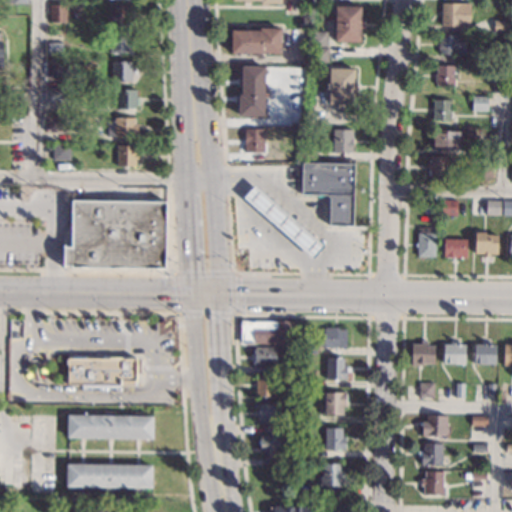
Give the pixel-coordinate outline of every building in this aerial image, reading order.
[(469,26),(441,25),(441,3),(469,3),(469,26)] [(66,22),(49,22),(49,5),(66,5),(66,22)] [(128,6),(128,11),(130,11),(130,19),(128,19),(128,26),(109,26),(109,5),(128,6)] [(359,42),(334,42),(335,6),(360,7),(359,42)] [(507,32),(494,32),(494,20),(507,20),(507,32)] [(280,54),(230,53),(231,30),(259,30),(259,28),(280,28),(280,54)] [(326,46),(311,46),(311,31),(326,31),(326,46)] [(129,34),(129,39),(133,40),(132,53),(110,52),(111,33),(129,34)] [(456,35),(465,35),(465,48),(471,48),(471,55),(439,54),(439,34),(456,34),(456,35)] [(62,42),(61,55),(47,54),(48,42),(62,42)] [(506,64),(492,64),(492,46),(506,46),(506,64)] [(328,63),(311,63),(311,48),(327,47),(328,63)] [(64,77),(46,77),(47,59),(64,59),(64,77)] [(131,67),(134,67),(134,73),(131,73),(131,80),(111,80),(112,61),(131,61),(131,67)] [(453,86),(435,86),(435,83),(434,83),(434,74),(435,74),(435,65),(453,65),(453,86)] [(263,116),(238,115),(238,94),(240,94),(241,66),(242,66),(264,66),(263,116)] [(353,104),(328,104),(328,68),(354,68),(353,104)] [(504,92),(493,92),(493,77),(504,77),(504,92)] [(64,103),(45,103),(46,87),(62,87),(64,87),(64,103)] [(135,108),(116,108),(116,89),(136,89),(135,108)] [(487,111),(471,111),(471,96),(487,96),(487,111)] [(450,119),(432,119),(432,99),(450,99),(450,119)] [(300,111),(299,127),(284,126),(285,110),(300,111)] [(321,127),(305,126),(306,110),(321,111),(321,127)] [(68,125),(64,125),(64,132),(45,132),(45,115),(68,115),(68,125)] [(134,118),(134,123),(137,123),(137,137),(107,136),(107,121),(114,122),(114,117),(134,118)] [(263,152),(244,152),(244,128),(263,128),(263,152)] [(351,153),(332,152),(332,129),(351,130),(351,153)] [(459,130),(458,149),(433,147),(434,129),(459,130)] [(69,160),(52,160),(52,144),(69,144),(69,160)] [(135,166),(116,166),(116,146),(135,146),(135,166)] [(311,160),(296,160),(296,149),(311,149),(311,160)] [(447,176),(428,177),(428,169),(426,169),(426,163),(429,163),(429,156),(447,156),(447,176)] [(354,164),(352,225),(329,224),(328,196),(302,193),(302,164),(354,164)] [(491,178),(470,178),(470,167),(492,167),(491,178)] [(313,258),(243,197),(254,184),(269,198),(296,221),(323,245),(313,258)] [(456,215),(441,215),(441,199),(456,199),(456,215)] [(165,269),(70,268),(70,266),(64,266),(64,267),(62,267),(62,245),(64,245),(64,247),(70,247),(71,200),(166,201),(165,269)] [(438,209),(423,209),(423,200),(438,200),(438,209)] [(500,200),(499,215),(485,215),(485,200),(500,200)] [(511,215),(501,215),(502,200),(511,200),(511,215)] [(429,233),(435,233),(434,257),(416,256),(416,233),(418,233),(418,227),(429,228),(429,233)] [(484,234),(497,234),(496,254),(489,254),(489,257),(481,257),(482,254),(473,254),(474,232),(484,232),(484,234)] [(466,239),(465,257),(443,256),(443,238),(466,239)] [(253,322),(254,321),(294,322),(294,346),(274,345),(274,343),(240,344),(240,321),(253,322)] [(338,329),(346,329),(346,347),(317,347),(317,353),(302,353),(302,342),(315,342),(315,336),(323,336),(323,329),(324,329),(324,327),(338,328),(338,329)] [(427,345),(434,346),(434,364),(421,364),(421,365),(411,365),(411,344),(420,344),(420,341),(427,341),(427,345)] [(460,345),(465,345),(465,363),(442,363),(443,344),(450,344),(450,341),(460,341),(460,345)] [(490,344),(495,344),(495,364),(473,364),(473,345),(481,344),(481,341),(490,341),(490,344)] [(511,364),(511,366),(503,366),(503,344),(511,344),(511,341),(511,364)] [(275,365),(254,365),(254,347),(275,347),(275,365)] [(67,358),(67,384),(120,384),(120,381),(136,381),(136,358),(67,358)] [(344,364),(346,364),(346,379),(326,379),(326,358),(344,358),(344,364)] [(275,375),(274,396),(255,396),(255,375),(275,375)] [(292,389),(281,389),(281,375),(292,375),(292,389)] [(310,379),(309,387),(294,386),(295,379),(310,379)] [(433,397),(419,397),(419,383),(433,383),(433,397)] [(464,397),(455,397),(455,383),(464,383),(464,397)] [(494,398),(487,398),(487,383),(495,383),(494,398)] [(345,407),(343,407),(342,415),(321,415),(321,407),(323,407),(323,393),(345,393),(345,407)] [(278,421),(257,420),(257,403),(278,404),(278,421)] [(446,415),(446,435),(421,434),(422,421),(425,421),(425,414),(446,415)] [(152,439),(67,438),(67,415),(153,416),(152,439)] [(308,415),(308,423),(293,422),(294,415),(308,415)] [(487,416),(487,426),(470,425),(471,416),(487,416)] [(342,437),(345,437),(344,450),(324,449),(324,428),(342,428),(342,437)] [(280,453),(259,453),(260,435),(280,435),(280,453)] [(442,465),(421,465),(421,451),(423,451),(423,442),(442,442),(442,465)] [(307,457),(292,457),(292,449),(307,449),(307,457)] [(152,488),(66,487),(66,464),(150,465),(152,465),(152,488)] [(340,471),(343,471),(343,478),(341,478),(341,486),(320,486),(320,476),(321,476),(322,464),(340,464),(340,471)] [(443,486),(444,486),(444,495),(422,494),(422,486),(420,486),(420,479),(424,478),(425,471),(443,471),(443,486)] [(486,480),(471,480),(471,472),(486,472),(486,480)] [(307,494),(293,495),(292,486),(307,486),(307,494)]
